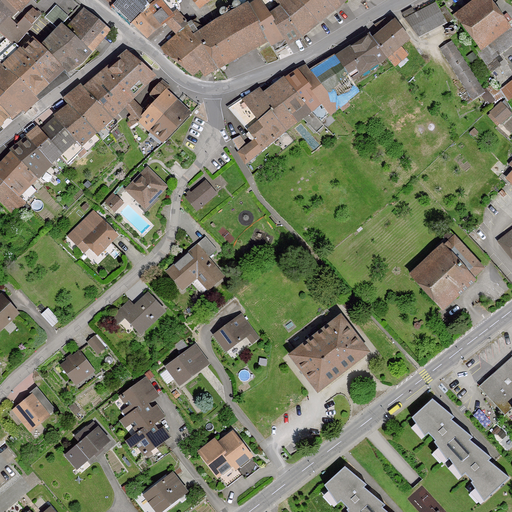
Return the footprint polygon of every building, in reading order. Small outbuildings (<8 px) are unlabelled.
[(0,0),(0,33),(6,39),(14,46),(16,45),(20,40),(27,32),(33,26),(32,25),(39,17),(41,14),(39,12),(37,15),(33,11),(25,18),(17,27),(8,19),(16,12),(25,3),(27,0),(0,0)] [(118,0),(114,5),(123,13),(133,23),(149,9),(140,0),(118,0)] [(140,0),(149,9),(133,23),(133,24),(150,41),(163,31),(159,27),(166,21),(168,23),(173,18),(158,1),(158,0),(140,0)] [(173,18),(177,14),(178,13),(179,11),(180,9),(179,6),(176,1),(174,0),(158,0),(158,1),(173,18)] [(251,5),(249,7),(275,52),(288,44),(259,0),(258,1),(257,0),(248,0),(251,5)] [(259,0),(288,44),(301,36),(276,3),(273,0),(259,0)] [(334,10),(325,0),(273,0),(276,3),(280,0),(298,0),(319,23),(334,10)] [(298,0),(280,0),(276,3),(301,36),(309,31),(319,23),(298,0)] [(325,0),(334,10),(346,1),(345,0),(325,0)] [(455,13),(452,16),(454,20),(460,27),(462,25),(479,48),(476,50),(485,64),(490,73),(500,67),(493,58),(511,43),(511,30),(508,26),(511,22),(511,21),(507,14),(502,18),(488,0),(480,0),(458,17),(455,13)] [(233,3),(232,4),(232,5),(232,6),(233,8),(233,9),(234,9),(236,10),(237,10),(239,9),(240,8),(241,7),(241,5),(240,4),(240,3),(238,2),(237,1),(236,1),(234,2),(233,3)] [(419,38),(454,20),(452,16),(445,6),(440,9),(439,9),(435,3),(405,19),(419,38)] [(68,17),(57,7),(46,19),(58,29),(63,24),(68,17)] [(191,21),(188,24),(218,69),(268,42),(270,46),(271,46),(275,52),(249,7),(244,10),(243,7),(218,21),(205,30),(199,21),(193,25),(191,21)] [(220,9),(220,10),(219,12),(219,13),(220,14),(221,16),(222,16),(223,17),(225,17),(226,16),(227,15),(228,14),(228,12),(228,11),(227,9),(226,8),(224,8),(223,8),(222,8),(220,9)] [(412,8),(402,13),(404,17),(414,12),(412,8)] [(109,30),(88,13),(85,17),(83,15),(82,14),(81,15),(77,18),(80,21),(74,27),(71,25),(67,29),(70,31),(92,50),(109,30)] [(188,24),(183,19),(183,20),(177,14),(173,18),(168,23),(172,28),(177,33),(188,24)] [(396,22),(374,40),(386,57),(387,58),(394,66),(407,55),(399,46),(408,38),(396,22)] [(178,42),(165,53),(192,75),(205,63),(212,70),(212,71),(213,71),(214,70),(218,69),(195,35),(188,24),(177,33),(183,40),(180,43),(178,42)] [(67,29),(63,25),(42,47),(63,69),(66,72),(81,62),(92,50),(70,31),(67,29)] [(449,28),(448,29),(448,31),(448,32),(449,33),(450,34),(451,35),(452,35),(454,35),(455,34),(456,33),(456,31),(456,30),(456,28),(455,27),(454,27),(453,26),(451,26),(450,27),(449,28)] [(371,35),(336,58),(351,80),(386,57),(374,40),(371,35)] [(14,46),(6,39),(0,44),(0,63),(2,66),(34,97),(48,83),(44,78),(39,72),(38,72),(33,76),(25,66),(30,60),(24,53),(20,49),(19,47),(16,45),(14,46)] [(21,49),(20,49),(24,53),(30,60),(25,66),(33,76),(38,72),(39,72),(44,78),(48,83),(63,69),(42,47),(38,42),(36,41),(34,39),(23,51),(21,49)] [(485,93),(452,41),(440,49),(473,100),(478,97),(479,98),(480,97),(479,96),(485,93)] [(128,53),(84,89),(113,118),(116,114),(125,106),(131,100),(153,78),(155,77),(128,53)] [(477,59),(473,53),(467,57),(471,63),(477,59)] [(310,72),(339,106),(342,111),(349,105),(346,101),(358,90),(351,80),(336,58),(310,72)] [(0,107),(8,116),(11,119),(34,97),(2,66),(0,68),(0,107)] [(310,72),(307,67),(298,71),(330,114),(339,106),(310,72)] [(285,79),(310,111),(320,121),(330,114),(298,71),(297,72),(297,73),(286,79),(285,79)] [(272,111),(285,131),(286,130),(286,129),(287,128),(310,111),(285,79),(263,95),(260,90),(244,100),(259,121),(272,111)] [(150,131),(177,101),(166,91),(158,85),(150,95),(156,100),(147,110),(144,113),(139,119),(138,120),(150,131)] [(96,133),(113,118),(84,89),(82,86),(64,100),(73,109),(96,133)] [(248,131),(260,122),(259,121),(244,100),(243,101),(242,99),(228,109),(248,131)] [(138,107),(131,100),(125,106),(131,115),(133,114),(133,113),(138,107)] [(511,112),(511,110),(506,100),(502,104),(501,103),(491,113),(501,123),(511,112)] [(164,140),(188,114),(190,116),(191,115),(177,101),(150,131),(151,132),(163,142),(164,143),(166,142),(164,140)] [(8,116),(0,107),(0,125),(1,127),(2,126),(1,125),(8,116)] [(138,107),(133,113),(133,114),(131,115),(131,116),(133,118),(134,119),(137,117),(139,119),(144,113),(138,107)] [(96,133),(73,109),(58,119),(81,147),(87,152),(101,139),(96,133)] [(238,152),(245,164),(285,131),(272,111),(259,121),(260,122),(248,131),(255,140),(247,147),(239,136),(232,140),(233,143),(238,152)] [(60,156),(68,165),(79,153),(77,151),(81,147),(58,119),(56,116),(55,117),(56,118),(41,132),(38,128),(27,137),(51,164),(60,156)] [(37,179),(51,164),(27,137),(9,152),(11,153),(37,179)] [(37,179),(11,153),(0,165),(0,179),(25,202),(31,196),(25,190),(37,179)] [(156,196),(165,187),(147,169),(127,190),(142,205),(139,208),(144,212),(146,212),(159,199),(156,196)] [(25,202),(0,179),(0,202),(12,215),(25,202)] [(196,210),(216,194),(206,182),(186,198),(196,210)] [(115,211),(123,203),(116,197),(113,194),(106,202),(109,205),(115,211)] [(97,254),(116,236),(102,221),(98,226),(89,217),(69,236),(79,246),(84,241),(97,254)] [(511,231),(499,242),(511,258),(511,231)] [(473,278),(483,269),(454,237),(450,232),(443,238),(445,239),(437,246),(440,250),(411,276),(441,309),(474,279),(473,278)] [(217,250),(205,237),(195,246),(196,247),(169,270),(184,289),(191,283),(201,295),(207,290),(208,291),(224,278),(207,258),(217,250)] [(0,296),(0,329),(18,313),(2,295),(0,296)] [(141,333),(164,311),(148,295),(125,316),(141,333)] [(241,315),(215,335),(226,351),(252,331),(241,315)] [(340,317),(291,356),(318,391),(368,352),(340,317)] [(105,348),(95,337),(88,342),(98,354),(105,348)] [(196,346),(166,368),(168,367),(180,384),(179,384),(179,385),(209,363),(208,362),(207,363),(195,347),(196,346)] [(93,369),(79,352),(61,365),(72,380),(76,378),(78,381),(93,369)] [(511,357),(498,370),(504,377),(486,394),(505,415),(511,408),(511,357)] [(159,395),(147,377),(118,396),(124,405),(128,402),(130,405),(122,411),(126,417),(148,402),(159,395)] [(48,415),(32,396),(17,408),(26,419),(23,422),(30,430),(48,415)] [(454,417),(432,399),(412,418),(425,436),(428,433),(435,441),(434,442),(447,461),(449,459),(462,477),(465,474),(472,481),(471,482),(484,501),(510,478),(489,461),(491,458),(470,440),(473,438),(451,420),(454,417)] [(152,408),(148,402),(126,417),(120,421),(125,428),(134,422),(136,425),(133,427),(137,434),(159,419),(165,416),(157,404),(152,408)] [(79,412),(73,404),(70,407),(76,415),(79,412)] [(171,437),(159,419),(137,434),(126,442),(130,449),(137,445),(146,459),(153,454),(151,451),(171,437)] [(80,443),(66,455),(75,466),(84,458),(87,461),(109,441),(98,428),(91,433),(86,428),(76,437),(80,443)] [(233,432),(218,444),(236,468),(251,456),(233,432)] [(236,468),(218,444),(217,444),(214,440),(199,452),(218,476),(233,464),(236,468)] [(11,464),(0,473),(0,492),(21,475),(11,464)] [(367,485),(345,466),(324,485),(337,504),(341,501),(348,508),(346,510),(348,511),(387,511),(382,508),(385,505),(364,487),(367,485)] [(172,474),(145,495),(157,511),(159,511),(186,492),(172,474)]
